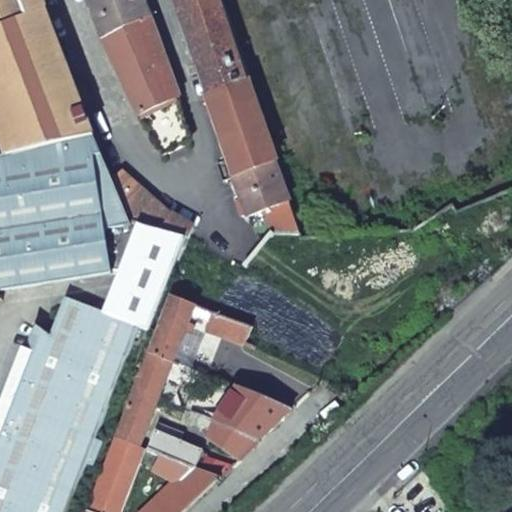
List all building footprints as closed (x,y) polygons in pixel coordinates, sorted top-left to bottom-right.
[(0,0),(0,19),(3,27),(47,10),(43,0),(0,0)] [(152,19),(144,0),(86,0),(103,40),(152,19)] [(175,0),(237,179),(280,165),(223,0),(175,0)] [(85,138),(94,136),(47,10),(3,27),(0,28),(0,136),(7,155),(85,138)] [(152,19),(103,40),(132,101),(142,119),(178,102),(153,34),(152,19)] [(178,102),(142,119),(162,153),(190,145),(178,102)] [(0,290),(15,289),(108,274),(101,228),(129,223),(94,136),(85,138),(7,155),(0,156),(0,290)] [(249,216),(267,210),(292,202),(280,165),(237,179),(234,180),(249,216)] [(111,176),(132,221),(176,233),(187,235),(187,226),(170,216),(151,201),(132,184),(122,172),(111,176)] [(276,236),(305,237),(301,226),(292,202),(267,210),(276,236)] [(151,333),(187,235),(176,233),(141,224),(123,273),(108,315),(139,326),(138,328),(151,333)] [(151,353),(175,363),(198,306),(174,296),(151,353)] [(106,443),(97,438),(138,328),(139,326),(108,315),(64,299),(50,339),(44,355),(32,351),(0,438),(0,511),(69,511),(90,461),(97,463),(106,443)] [(210,331),(243,346),(250,329),(213,313),(210,331)] [(39,331),(32,351),(44,355),(50,339),(39,331)] [(0,438),(32,351),(26,348),(0,410),(0,438)] [(140,449),(169,378),(179,382),(181,378),(196,384),(201,374),(175,363),(151,353),(117,440),(140,449)] [(215,421),(261,441),(290,412),(237,389),(215,421)] [(208,437),(239,461),(261,441),(215,421),(208,437)] [(191,468),(197,470),(205,450),(156,432),(149,452),(162,457),(191,468)] [(121,511),(145,451),(140,449),(117,440),(89,511),(121,511)] [(201,472),(220,479),(233,467),(208,456),(201,472)] [(178,481),(191,468),(162,457),(156,472),(178,481)] [(185,511),(220,479),(201,472),(197,470),(191,468),(178,481),(145,511),(185,511)]
